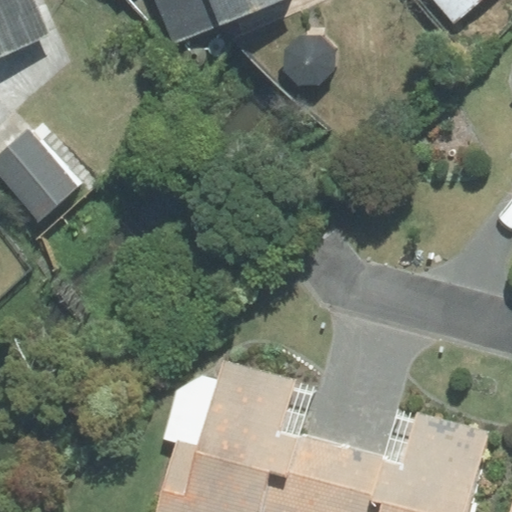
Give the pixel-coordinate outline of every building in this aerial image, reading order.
[(0,0),(0,55),(61,30),(49,0),(0,0)] [(272,0),(164,0),(178,36),(272,0)] [(482,0),(435,0),(456,23),(482,0)] [(328,28),(323,27),(313,26),(307,26),(303,28),(298,30),(294,34),(291,37),(288,42),(286,47),(285,52),(284,57),(285,62),(286,67),(289,72),(292,76),(295,79),(300,82),(304,85),(309,86),(314,86),(320,86),(325,85),(329,83),(334,80),(337,76),(341,72),(343,68),(345,63),(345,58),(345,53),(344,48),(342,43),(340,38),(336,34),(332,31),(328,28)] [(33,123),(0,152),(0,165),(45,216),(84,181),(33,123)] [(180,444),(162,511),(264,511),(265,510),(273,511),(487,511),(477,510),(498,426),(403,403),(391,448),(305,427),(317,377),(219,353),(215,370),(184,362),(164,440),(180,444)]
